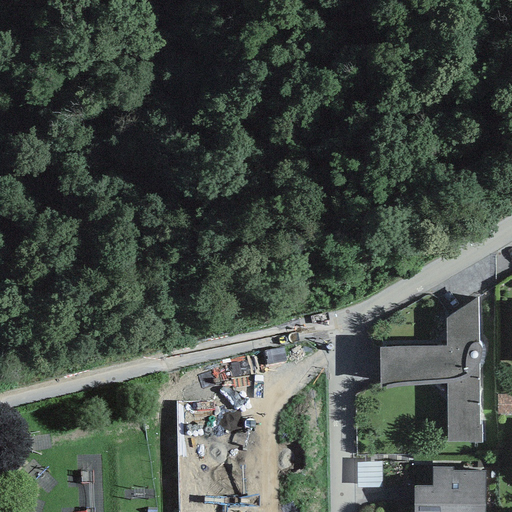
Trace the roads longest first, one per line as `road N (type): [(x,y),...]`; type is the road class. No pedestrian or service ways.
road 1 (residential): [(336,327),(0,404)]
road 2 (track): [(336,327),(0,254)]
road 3 (residential): [(511,223),(336,327)]
road 4 (residential): [(336,327),(340,511)]
